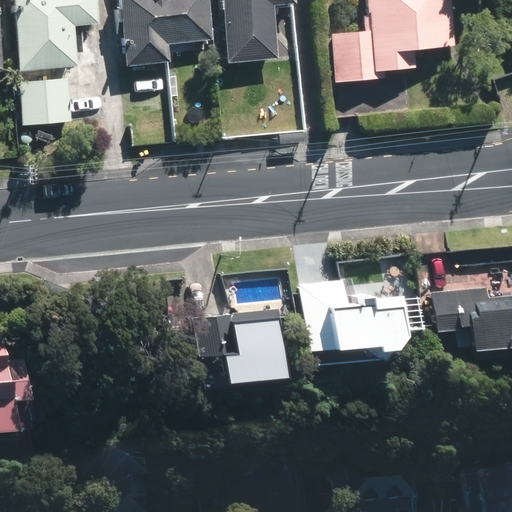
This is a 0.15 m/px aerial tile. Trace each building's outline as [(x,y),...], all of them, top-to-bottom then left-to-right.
[(84,0),(8,0),(16,66),(70,60),(66,22),(87,20),(84,0)] [(116,0),(123,60),(163,56),(161,39),(204,34),(200,0),(116,0)] [(218,0),(223,59),(269,55),(264,0),(218,0)] [(363,0),(366,33),(328,36),(332,79),(376,76),(375,62),(406,59),(405,42),(442,39),(439,0),(363,0)] [(57,80),(17,84),(20,120),(60,116),(57,80)] [(334,280),(292,284),(298,360),(368,354),(393,326),(396,326),(393,296),(360,298),(361,303),(336,305),(334,280)] [(511,317),(510,287),(422,294),(426,346),(511,340),(511,317)] [(263,368),(260,315),(217,318),(219,351),(207,352),(208,372),(263,368)] [(0,476),(23,475),(19,369),(0,370),(0,476)] [(137,511),(130,438),(83,442),(89,511),(137,511)] [(188,459),(197,511),(288,511),(276,444),(188,459)] [(511,511),(511,467),(460,475),(464,511),(511,511)] [(398,511),(394,469),(326,477),(329,511),(398,511)]
